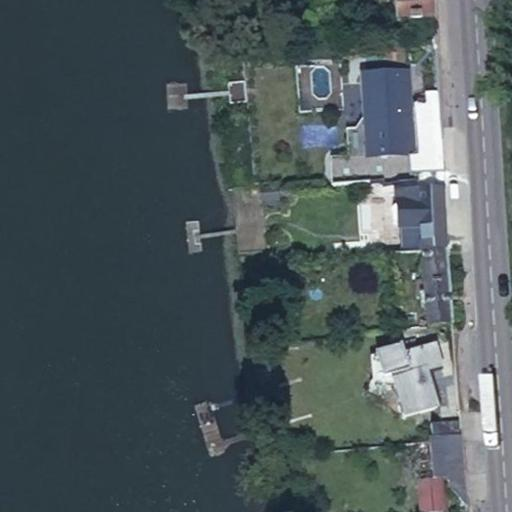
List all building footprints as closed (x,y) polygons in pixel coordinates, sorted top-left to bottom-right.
[(379,48),(421,45),(419,0),(385,0),(386,6),(376,6),(379,48)] [(399,178),(393,99),(354,102),(357,133),(353,133),(355,153),(353,152),(355,181),(399,178)] [(404,253),(405,270),(430,268),(426,212),(401,214),(404,253)] [(404,253),(401,214),(379,216),(380,228),(376,233),(377,248),(382,254),(404,253)] [(405,270),(410,353),(435,351),(430,268),(405,270)] [(381,383),(366,403),(390,428),(396,422),(414,438),(432,418),(419,409),(435,389),(407,364),(386,388),(381,383)] [(424,460),(446,457),(445,442),(422,445),(424,460)]
